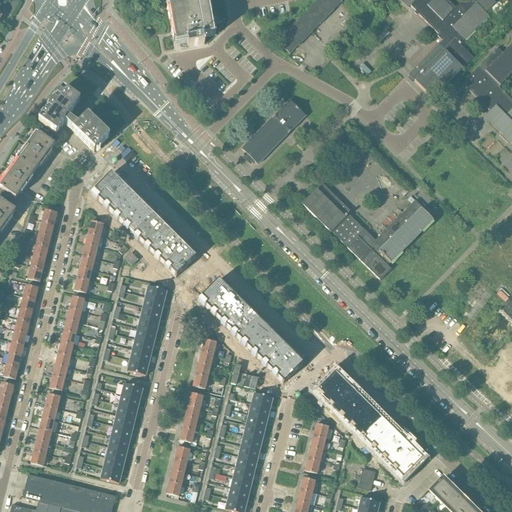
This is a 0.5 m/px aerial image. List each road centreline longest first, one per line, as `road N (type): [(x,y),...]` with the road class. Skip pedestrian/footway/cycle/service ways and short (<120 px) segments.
road 1 (tertiary): [(511,456),(196,150)]
road 2 (residential): [(10,462),(77,185),(100,161)]
road 3 (residential): [(129,511),(183,301),(219,264)]
road 4 (residential): [(394,148),(355,107),(278,67),(196,150)]
road 5 (residential): [(321,364),(291,395),(262,511)]
road 6 (residential): [(219,264),(112,159),(100,161)]
road 7 (residential): [(333,353),(438,455)]
road 8 (residential): [(321,364),(219,264)]
road 9 (tertiary): [(196,150),(101,48)]
